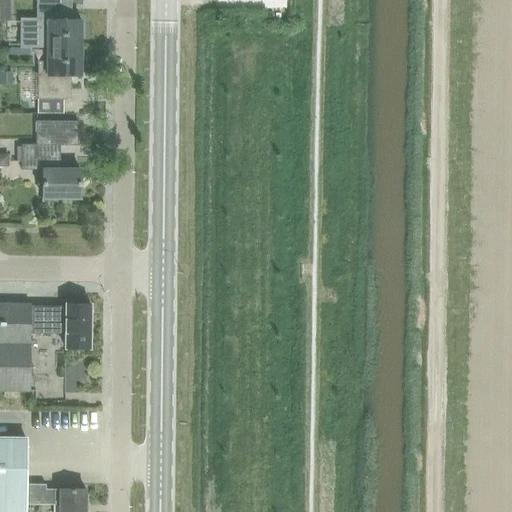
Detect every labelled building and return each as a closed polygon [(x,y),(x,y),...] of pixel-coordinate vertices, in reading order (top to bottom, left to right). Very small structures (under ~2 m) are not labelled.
[(21,23),(21,49),(45,49),(80,49),(80,20),(70,20),(66,20),(66,0),(37,0),(37,23),(21,23)] [(36,62),(36,99),(65,100),(65,98),(66,76),(69,76),(80,76),(80,49),(45,49),(45,62),(36,62)] [(35,140),(35,144),(59,145),(78,145),(78,121),(35,121),(35,140)] [(20,145),(20,171),(41,171),(41,201),(56,201),(56,198),(79,198),(79,170),(59,169),(59,145),(35,144),(35,145),(20,145)] [(0,304),(0,392),(28,393),(28,334),(53,334),(53,307),(52,307),(29,307),(29,305),(0,304)] [(53,307),(53,334),(64,334),(64,349),(89,349),(90,305),(64,304),(64,308),(53,307)] [(0,511),(23,511),(24,505),(58,506),(58,511),(84,511),(84,492),(85,492),(85,491),(45,490),(45,486),(43,485),(24,485),(25,439),(0,438),(0,511)]
